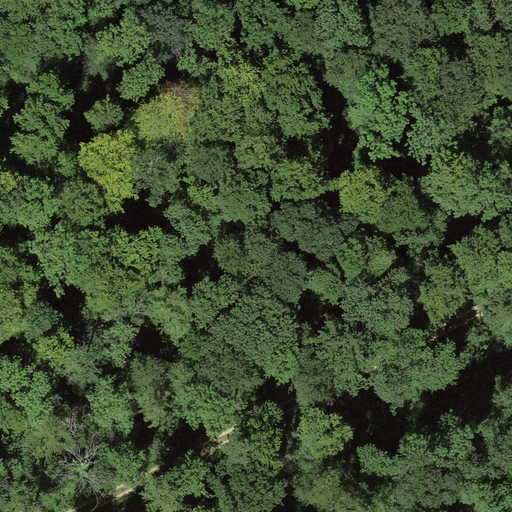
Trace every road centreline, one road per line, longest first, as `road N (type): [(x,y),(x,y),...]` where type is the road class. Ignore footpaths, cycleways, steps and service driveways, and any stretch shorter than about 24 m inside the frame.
road 1 (track): [(511,294),(75,511)]
road 2 (track): [(0,303),(83,284),(176,280),(448,325)]
